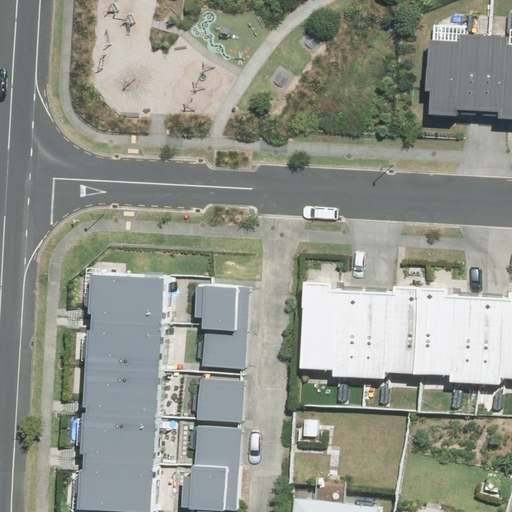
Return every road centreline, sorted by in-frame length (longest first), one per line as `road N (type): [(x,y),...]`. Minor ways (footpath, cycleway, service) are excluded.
road 1 (residential): [(258,511),(277,176)]
road 2 (residential): [(6,163),(277,176)]
road 3 (residential): [(277,176),(511,193)]
road 4 (tertiary): [(6,163),(0,357)]
road 5 (tertiary): [(17,0),(6,163)]
